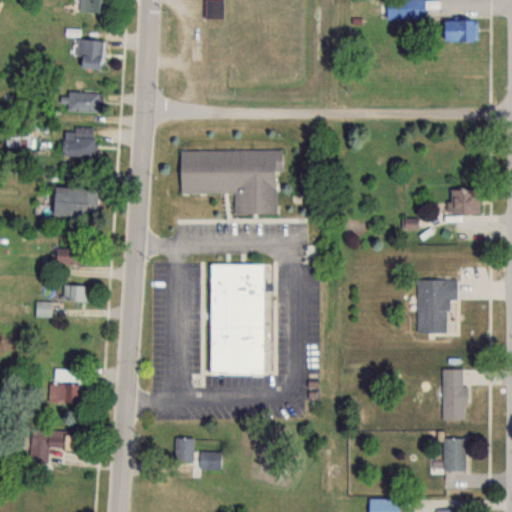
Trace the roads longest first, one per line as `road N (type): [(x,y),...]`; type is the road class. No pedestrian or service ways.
road 1 (residential): [(119,511),(150,0)]
road 2 (residential): [(511,114),(146,112)]
